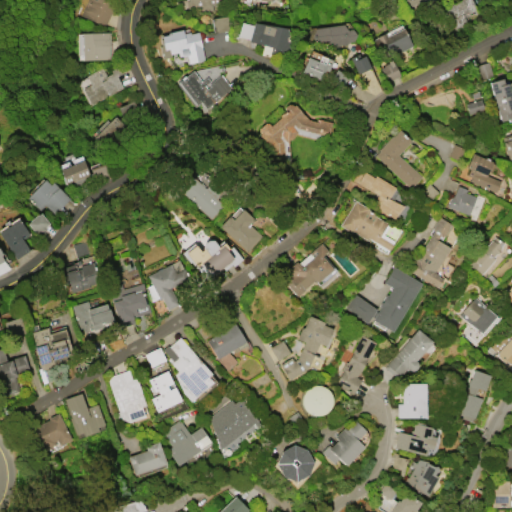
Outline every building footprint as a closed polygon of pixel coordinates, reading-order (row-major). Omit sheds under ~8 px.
[(79,15),(85,0),(114,0),(103,26),(79,15)] [(225,0),(226,2),(212,5),(212,9),(200,11),(199,6),(186,8),(185,0),(225,0)] [(434,0),(430,3),(428,0),(408,10),(402,0),(434,0)] [(458,0),(472,0),(477,10),(467,16),(468,18),(465,20),(465,21),(459,24),(461,27),(452,31),(450,27),(455,25),(451,18),(453,17),(447,6),(458,0)] [(210,18),(226,16),(228,30),(212,32),(210,18)] [(237,36),(240,22),(252,24),(252,22),(286,28),(290,54),(270,49),(268,56),(260,54),(263,44),(248,41),(248,39),(237,36)] [(314,28),(342,23),(346,29),(351,28),(355,34),(352,40),(348,41),(343,46),(331,48),(330,42),(316,44),(311,36),(314,28)] [(368,41),(375,37),(375,36),(384,32),(386,36),(402,27),(411,45),(387,58),(383,50),(374,54),(368,41)] [(160,35),(167,34),(166,32),(181,29),(182,33),(189,32),(189,33),(197,31),(203,59),(188,63),(186,55),(181,56),(180,55),(177,56),(177,52),(169,53),(170,56),(160,58),(158,46),(160,45),(159,39),(160,38),(160,35)] [(108,31),(109,59),(82,60),(81,33),(108,31)] [(363,55),(369,67),(357,73),(349,57),(357,53),(359,57),(363,55)] [(317,61),(320,55),(332,60),(327,71),(324,70),(320,80),(301,72),(307,56),(317,61)] [(386,82),(379,68),(383,66),(382,65),(387,62),(387,61),(390,60),(391,62),(392,61),(399,75),(386,82)] [(492,77),(479,80),(475,65),(487,61),(492,77)] [(89,83),(85,75),(101,67),(105,75),(111,72),(110,70),(117,66),(121,73),(116,76),(122,87),(90,105),(81,88),(89,83)] [(191,70),(200,81),(205,76),(209,80),(203,85),(206,88),(209,85),(207,84),(220,74),(229,85),(214,98),(215,100),(205,108),(200,102),(196,105),(177,81),(191,70)] [(488,82),(502,77),(504,83),(506,82),(506,83),(511,81),(511,84),(511,110),(509,112),(511,117),(500,120),(488,82)] [(464,103),(480,98),(483,109),(467,114),(464,103)] [(286,141),(288,160),(272,162),(271,150),(258,134),(259,133),(258,131),(258,127),(263,123),(267,123),(269,125),(279,116),(278,115),(281,112),(282,114),(284,112),(283,110),(283,106),(286,104),(290,104),(292,105),(293,104),(302,114),(303,114),(307,119),(317,122),(318,119),(331,122),(327,135),(316,132),(315,138),(295,133),(286,141)] [(114,115),(123,124),(102,145),(93,136),(91,134),(105,119),(108,121),(114,115)] [(374,155),(379,151),(378,150),(391,135),(392,136),(399,129),(411,140),(397,154),(420,176),(409,188),(374,155)] [(511,162),(509,163),(502,142),(503,141),(501,137),(509,134),(510,137),(511,136),(511,162)] [(452,144),(462,148),(457,160),(447,155),(452,144)] [(465,167),(471,152),(483,158),(484,157),(488,158),(487,160),(491,161),(490,162),(493,163),(489,171),(487,170),(485,175),(499,181),(494,192),(487,189),(487,190),(478,186),(478,185),(468,181),(470,177),(465,175),(468,168),(465,167)] [(59,169),(82,159),(88,175),(84,176),(86,181),(74,186),(72,181),(65,184),(59,169)] [(89,168),(103,163),(108,177),(94,182),(89,168)] [(393,187),(387,198),(402,206),(393,218),(371,204),(377,195),(356,182),(363,171),(373,177),(374,175),(393,187)] [(177,188),(190,174),(205,187),(211,180),(223,191),(216,198),(223,205),(210,219),(177,188)] [(43,178),(49,184),(52,181),(69,198),(54,214),(44,205),(39,210),(25,197),(43,178)] [(437,191),(426,202),(418,194),(428,183),(437,191)] [(474,196),(467,215),(446,206),(451,195),(452,195),(457,185),(466,189),(465,192),(474,196)] [(338,225),(354,200),(367,208),(366,208),(373,213),(372,214),(386,223),(385,224),(387,225),(382,234),(393,241),(387,250),(367,238),(366,240),(352,231),(351,233),(338,225)] [(218,226),(228,215),(232,219),(242,208),(254,219),(249,224),(261,235),(246,251),(218,226)] [(26,223),(29,221),(28,220),(36,214),(37,214),(39,212),(48,223),(44,226),(46,229),(41,233),(39,230),(35,234),(26,223)] [(443,236),(439,234),(436,239),(448,247),(433,271),(441,279),(435,287),(408,270),(433,230),(431,228),(438,217),(450,224),(443,236)] [(0,236),(0,230),(18,218),(29,234),(21,239),(28,249),(14,258),(0,236)] [(479,274),(467,264),(481,248),(483,250),(484,248),(481,245),(484,242),(486,244),(493,235),(502,243),(499,246),(498,248),(498,250),(496,253),(493,254),(491,256),(493,258),(479,274)] [(180,252),(184,249),(186,251),(194,244),(199,251),(201,249),(201,248),(201,247),(201,246),(202,244),(203,242),(205,240),(206,240),(208,239),(211,239),(217,246),(223,242),(228,248),(231,246),(241,259),(232,266),(230,264),(223,269),(221,266),(209,276),(207,273),(204,276),(196,267),(195,268),(189,259),(187,261),(180,252)] [(320,242),(326,250),(320,255),(331,269),(315,282),(313,279),(302,288),(303,289),(295,296),(283,281),(290,275),(285,269),(295,261),(300,267),(312,257),(308,252),(320,242)] [(146,275),(177,259),(182,269),(183,268),(184,271),(184,272),(187,278),(169,287),(177,303),(167,309),(161,297),(158,298),(146,275)] [(64,282),(60,268),(74,263),(76,269),(80,268),(79,265),(92,261),(96,272),(92,273),(96,284),(71,292),(68,281),(64,282)] [(344,307),(353,293),(375,309),(374,310),(376,312),(379,306),(378,305),(385,294),(386,295),(390,287),(382,282),(392,266),(419,283),(391,331),(372,319),(373,318),(370,316),(366,323),(344,307)] [(141,282),(145,296),(143,296),(146,303),(147,303),(149,311),(131,317),(133,322),(119,327),(106,286),(120,282),(122,289),(141,282)] [(511,304),(502,296),(511,283),(511,304)] [(458,314),(461,311),(460,311),(470,300),(471,300),(474,297),(494,315),(479,333),(458,314)] [(70,305),(86,300),(88,308),(105,303),(106,308),(108,308),(111,318),(99,322),(100,326),(83,332),(81,327),(77,329),(70,305)] [(324,346),(317,343),(313,354),(316,355),(317,353),(323,356),(317,368),(309,365),(308,367),(287,379),(278,364),(290,357),(292,360),(296,358),(303,342),(295,338),(300,328),(300,326),(302,327),(307,315),(323,322),(322,324),(331,328),(324,346)] [(204,340),(233,323),(246,344),(234,351),(232,349),(227,352),(235,361),(226,370),(216,358),(204,340)] [(30,332),(46,327),(48,333),(64,328),(70,347),(65,348),(67,355),(52,360),(53,366),(40,370),(39,366),(38,366),(33,350),(34,349),(32,343),(33,343),(30,332)] [(406,368),(397,378),(383,366),(417,328),(431,341),(415,360),(416,361),(416,363),(417,364),(417,366),(416,368),(414,369),(412,370),(410,370),(408,370),(407,369),(406,368)] [(360,379),(351,394),(334,384),(341,371),(340,370),(345,361),(346,362),(352,352),(350,351),(360,334),(374,342),(355,377),(360,379)] [(504,362),(494,354),(511,335),(511,364),(511,366),(505,361),(504,362)] [(179,336),(211,374),(207,376),(212,382),(190,401),(182,392),(173,374),(177,371),(166,359),(168,357),(161,349),(166,345),(167,346),(179,336)] [(268,347),(281,339),(288,352),(276,360),(268,347)] [(143,354),(158,346),(164,359),(150,367),(143,354)] [(18,390),(0,395),(0,347),(1,347),(5,361),(11,359),(11,358),(23,354),(28,370),(15,374),(16,376),(14,376),(18,390)] [(105,377),(127,369),(131,379),(135,377),(145,405),(140,406),(144,416),(127,422),(120,418),(105,377)] [(458,416),(460,411),(458,410),(463,397),(462,397),(468,378),(470,379),(473,369),(489,374),(473,418),(472,417),(471,421),(458,416)] [(147,379),(166,370),(172,382),(166,385),(168,389),(173,386),(180,400),(156,411),(149,398),(158,394),(156,390),(153,391),(147,379)] [(401,385),(407,385),(407,383),(424,383),(424,417),(396,417),(396,403),(401,403),(401,385)] [(331,401),(330,395),(328,391),(324,387),(319,385),(314,385),(309,386),(305,389),(302,393),(301,399),(301,404),(303,408),(307,412),(312,414),(317,415),(322,413),(326,410),(329,406),(331,401)] [(79,392),(85,407),(96,403),(103,424),(96,427),(97,430),(82,435),(81,432),(74,435),(68,418),(69,417),(62,398),(79,392)] [(218,449),(208,416),(230,399),(233,403),(240,398),(256,419),(256,420),(259,424),(256,427),(253,423),(218,449)] [(41,450),(29,426),(37,422),(38,424),(48,419),(47,418),(57,413),(70,439),(58,445),(55,439),(52,440),(54,444),(41,450)] [(199,426),(210,442),(177,465),(166,449),(171,446),(161,431),(179,419),(189,433),(199,426)] [(344,465),(337,458),(331,463),(319,451),(327,444),(329,446),(336,439),(333,436),(343,426),(346,428),(353,420),(364,430),(355,439),(362,447),(344,465)] [(424,455),(393,447),(397,431),(409,434),(410,430),(411,430),(413,423),(431,427),(429,435),(434,436),(431,449),(426,447),(424,455)] [(511,467),(497,461),(511,429),(511,467)] [(126,456),(145,449),(144,446),(157,441),(165,463),(133,474),(126,456)] [(281,476),(275,463),(279,450),(292,444),(305,449),(311,462),(306,475),(294,481),(281,476)] [(389,467),(393,452),(396,453),(396,456),(405,458),(401,475),(397,474),(398,469),(389,467)] [(426,495),(404,483),(405,480),(404,480),(406,476),(407,477),(413,467),(412,466),(411,468),(408,466),(411,460),(415,462),(419,456),(427,461),(426,462),(433,466),(436,465),(437,471),(435,472),(433,474),(436,476),(426,495)] [(376,491),(384,480),(397,489),(390,498),(389,497),(388,499),(376,491)] [(490,506),(490,480),(507,480),(507,482),(510,482),(510,490),(511,490),(511,506),(507,506),(490,506)] [(387,511),(396,499),(397,500),(402,494),(410,499),(412,497),(419,502),(412,511),(387,511)] [(217,511),(234,495),(247,509),(244,511),(217,511)] [(111,511),(109,506),(117,503),(118,505),(133,500),(134,501),(139,499),(141,504),(142,504),(144,509),(136,511),(127,511),(124,511),(111,511)]
